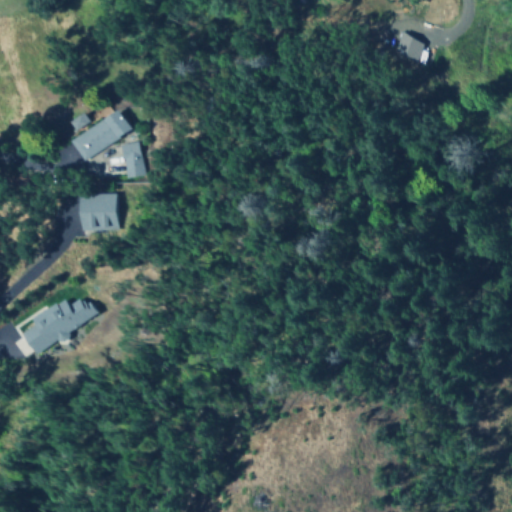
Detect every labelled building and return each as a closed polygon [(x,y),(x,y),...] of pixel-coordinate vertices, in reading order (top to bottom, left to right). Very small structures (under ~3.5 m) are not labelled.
[(381,51),(408,61),(415,42),(388,32),(381,51)] [(128,130),(115,110),(67,139),(80,160),(128,130)] [(141,175),(134,141),(115,145),(122,178),(141,175)] [(115,195),(76,194),(75,230),(114,231),(115,195)] [(93,315),(83,297),(65,306),(61,299),(26,317),(30,325),(16,333),(29,356),(65,336),(63,331),(93,315)]
